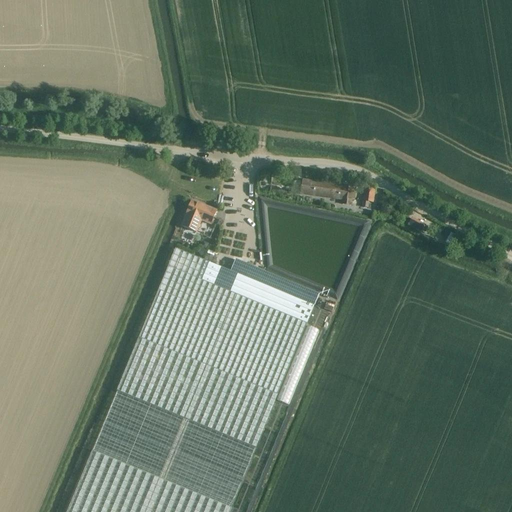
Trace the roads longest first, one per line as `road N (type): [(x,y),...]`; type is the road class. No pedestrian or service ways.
road 1 (unclassified): [(511,254),(354,170),(0,129)]
road 2 (track): [(169,0),(192,123),(369,149),(511,218)]
road 3 (track): [(261,511),(379,227),(511,287)]
road 4 (track): [(43,511),(167,212),(179,151)]
road 5 (track): [(0,91),(105,94),(170,114),(151,0)]
road 6 (track): [(0,153),(109,162),(173,188)]
